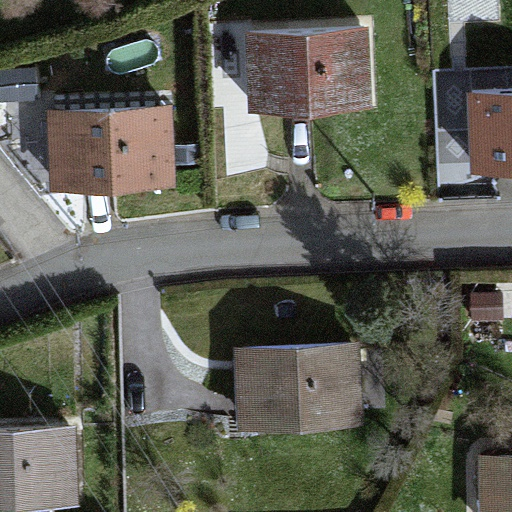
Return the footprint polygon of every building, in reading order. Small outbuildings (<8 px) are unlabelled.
[(361,25),(250,30),(253,99),(364,95),(361,25)] [(0,90),(39,79),(30,49),(0,57),(0,90)] [(511,88),(472,91),(476,161),(511,158),(511,88)] [(163,104),(52,109),(56,179),(167,174),(163,104)] [(470,291),(471,315),(495,314),(494,290),(470,291)] [(240,347),(243,417),(354,412),(351,342),(240,347)] [(67,424),(0,426),(0,496),(69,494),(67,424)] [(511,511),(511,453),(485,454),(485,511),(511,511)]
